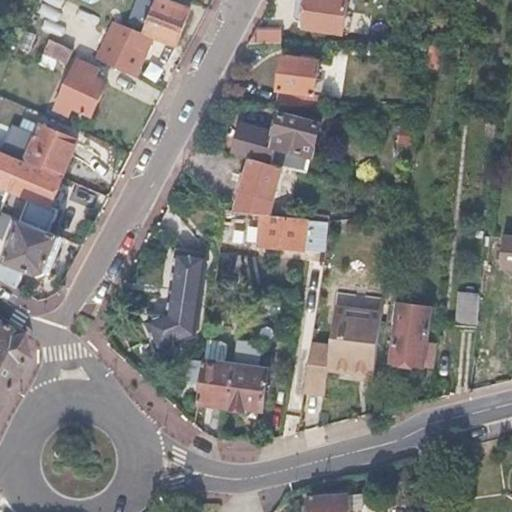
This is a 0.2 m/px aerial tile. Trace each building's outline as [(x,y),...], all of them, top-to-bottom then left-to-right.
[(155,0),(142,32),(114,20),(99,59),(134,76),(151,36),(174,45),(188,11),(161,0),(155,0)] [(296,0),(295,18),(299,23),(307,24),(306,28),(345,33),(349,0),(296,0)] [(283,30),(259,30),(251,45),(283,45),(283,30)] [(73,49),(50,38),(43,52),(67,63),(73,49)] [(321,63),(286,58),(279,106),(327,108),(329,98),(317,96),(321,63)] [(97,71),(77,62),(54,110),(69,117),(72,111),(89,118),(104,85),(93,80),(97,71)] [(96,121),(113,133),(136,100),(119,88),(96,121)] [(276,148),(273,147),(267,163),(285,168),(300,172),(305,156),(313,159),(321,127),(283,116),(277,135),(280,136),(276,148)] [(77,142),(39,125),(23,162),(61,179),(77,142)] [(0,214),(1,215),(2,212),(11,192),(23,162),(0,152),(0,214)] [(267,163),(253,159),(238,214),(263,217),(272,185),(279,188),(285,168),(267,163)] [(61,179),(23,162),(11,192),(32,201),(23,222),(48,232),(58,210),(50,206),(61,179)] [(332,223),(265,217),(262,247),(327,253),(332,223)] [(48,232),(23,222),(0,274),(0,279),(7,284),(15,289),(22,271),(34,276),(44,280),(61,238),(48,232)] [(511,240),(504,240),(502,272),(511,272),(511,240)] [(206,257),(177,253),(167,312),(145,320),(155,348),(194,335),(206,257)] [(481,296),(460,294),(456,327),(477,329),(480,299),(481,296)] [(480,299),(477,329),(474,359),(511,362),(511,321),(496,319),(498,301),(480,299)] [(394,325),(396,326),(391,362),(394,362),(393,367),(408,368),(409,364),(426,366),(433,305),(397,301),(394,325)] [(337,347),(312,344),(304,393),(330,396),(333,372),(362,376),(373,377),(381,318),(341,313),(337,347)] [(0,402),(19,367),(23,360),(18,338),(9,332),(0,326),(0,402)] [(263,409),(264,360),(197,358),(195,407),(263,409)] [(361,384),(372,385),(373,377),(362,376),(361,384)] [(417,466),(424,511),(443,511),(436,463),(417,466)] [(348,511),(347,497),(310,500),(311,511),(348,511)]
